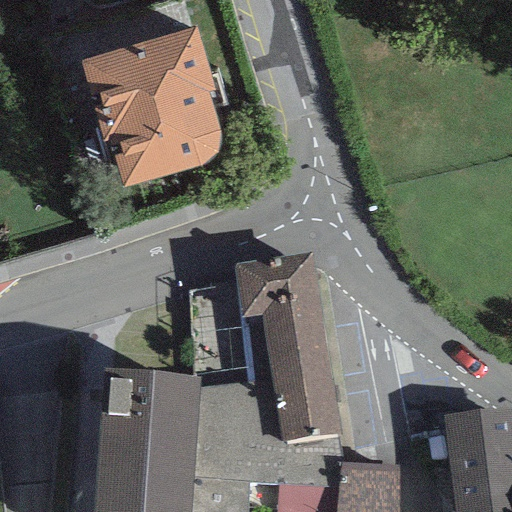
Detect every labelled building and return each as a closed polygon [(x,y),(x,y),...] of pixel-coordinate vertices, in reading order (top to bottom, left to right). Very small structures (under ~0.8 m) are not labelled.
[(196,18),(79,51),(103,132),(109,129),(124,178),(202,154),(216,141),(220,127),(207,83),(214,81),(196,18)] [(261,324),(271,386),(200,395),(193,511),(247,511),(250,487),(336,492),(337,473),(339,444),(311,262),(232,274),(240,327),(261,324)] [(193,511),(200,395),(99,390),(92,511),(193,511)] [(511,511),(511,418),(443,425),(452,511),(511,511)] [(398,511),(400,475),(337,473),(336,492),(335,511),(398,511)]
